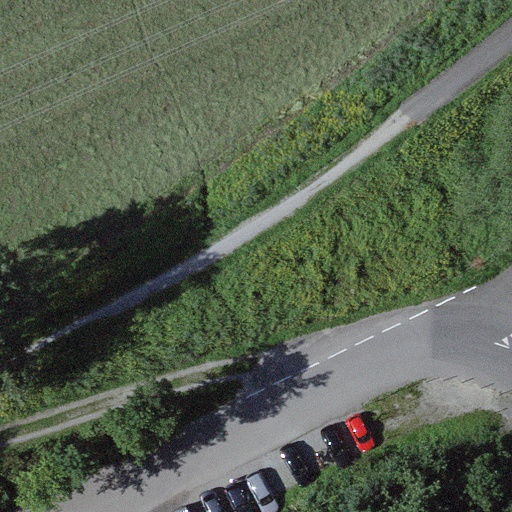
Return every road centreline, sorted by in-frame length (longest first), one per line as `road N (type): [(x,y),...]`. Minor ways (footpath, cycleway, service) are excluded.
road 1 (unclassified): [(56,511),(385,354),(451,340),(511,348)]
road 2 (track): [(316,385),(265,363),(0,434)]
